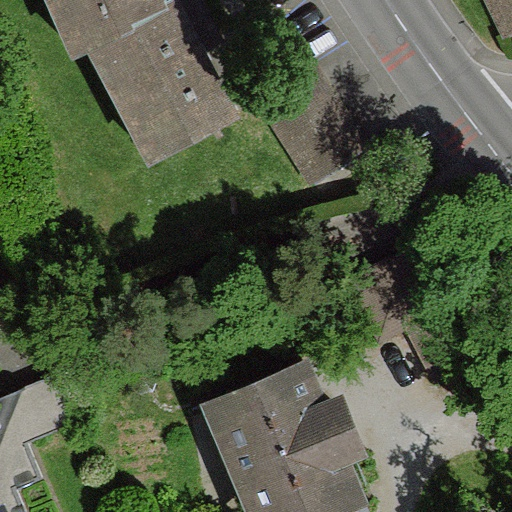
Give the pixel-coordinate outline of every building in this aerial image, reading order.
[(166,2),(165,0),(53,0),(76,49),(91,42),(166,2)] [(176,0),(169,0),(166,2),(91,42),(151,156),(236,111),(176,0)] [(511,0),(492,0),(508,33),(511,31),(511,0)] [(366,144),(315,65),(263,98),(313,178),(366,144)] [(437,237),(353,280),(382,338),(410,323),(439,378),(450,372),(465,399),(510,377),(437,237)] [(306,372),(219,408),(262,511),(303,511),(356,490),(339,454),(354,447),(336,404),(320,409),(306,372)] [(23,441),(30,438),(77,419),(59,375),(0,398),(0,410),(12,416),(23,441)] [(29,511),(20,488),(46,477),(30,438),(23,441),(12,416),(0,410),(0,511),(29,511)]
